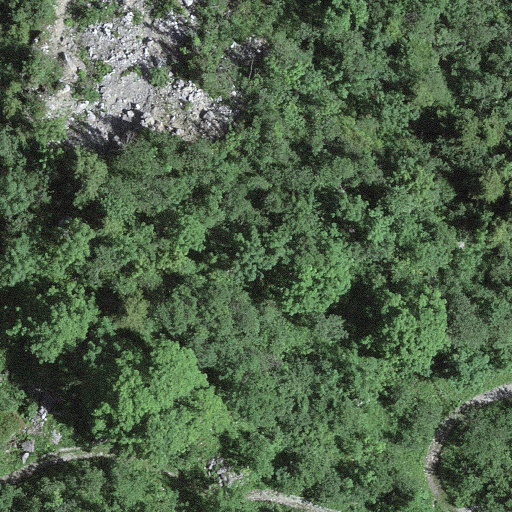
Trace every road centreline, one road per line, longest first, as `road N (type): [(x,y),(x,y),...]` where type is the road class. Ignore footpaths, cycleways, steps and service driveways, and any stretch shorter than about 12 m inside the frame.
road 1 (track): [(318,511),(103,457),(0,466)]
road 2 (track): [(511,400),(469,403),(435,452),(462,511)]
